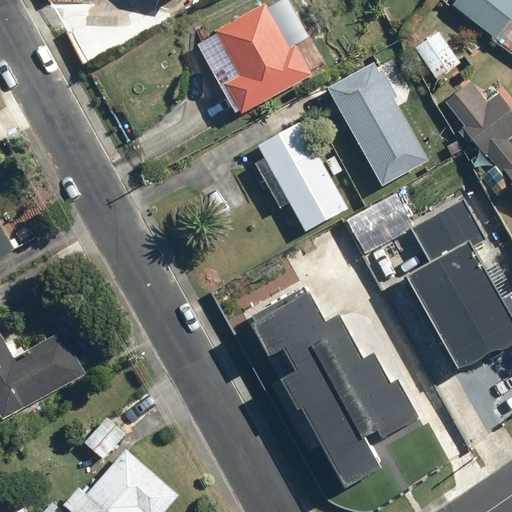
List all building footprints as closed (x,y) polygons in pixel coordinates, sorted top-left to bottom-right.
[(274,0),(270,0),(217,33),(240,72),(224,82),(243,116),(317,74),(274,0)] [(511,18),(511,0),(457,0),(455,3),(497,37),(511,18)] [(458,64),(439,30),(416,43),(436,77),(458,64)] [(390,56),(329,87),(384,191),(434,164),(401,102),(411,97),(390,56)] [(511,141),(511,140),(511,139),(511,99),(504,91),(490,102),(473,81),(450,100),(472,126),(464,132),(484,157),(489,153),(498,163),(483,175),(501,196),(511,185),(511,141)] [(351,209),(304,120),(258,145),(306,233),(351,209)] [(491,241),(466,198),(414,228),(433,261),(408,276),(466,377),(511,350),(511,313),(475,250),(491,241)] [(0,264),(24,251),(0,204),(0,264)] [(315,289),(253,320),(303,419),(311,415),(348,488),(383,470),(373,450),(426,423),(404,380),(390,386),(374,354),(367,357),(346,314),(331,321),(315,289)] [(0,335),(0,407),(7,420),(90,373),(67,333),(15,363),(0,335)] [(168,511),(183,496),(127,447),(91,497),(81,488),(63,508),(68,511),(168,511)]
